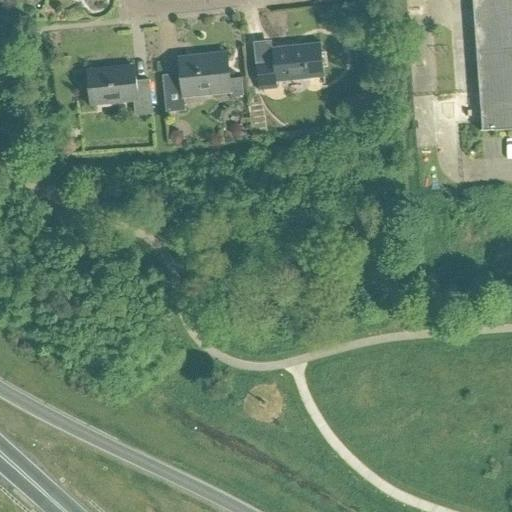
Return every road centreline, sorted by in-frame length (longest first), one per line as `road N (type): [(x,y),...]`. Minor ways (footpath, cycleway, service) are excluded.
road 1 (trunk): [(243,511),(0,389)]
road 2 (unknown): [(433,0),(417,60),(422,103),(454,150),(511,160)]
